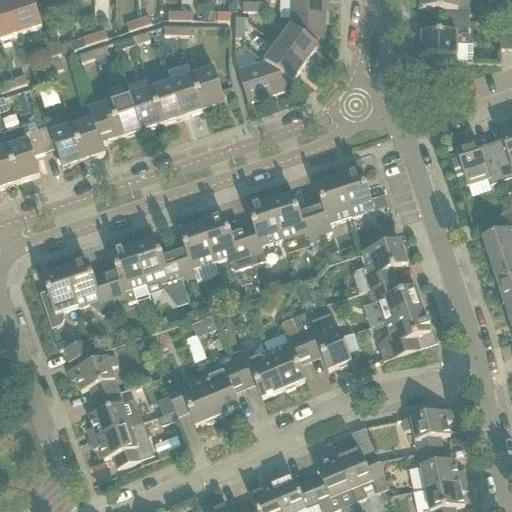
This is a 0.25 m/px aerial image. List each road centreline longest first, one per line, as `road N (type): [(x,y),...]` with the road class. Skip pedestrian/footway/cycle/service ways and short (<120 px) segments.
road 1 (residential): [(121,511),(269,449),(301,419),(362,395),(481,375)]
road 2 (tertiary): [(0,242),(336,128),(353,110)]
road 3 (residential): [(481,375),(406,137),(353,110)]
road 4 (residential): [(53,507),(49,443),(0,301)]
road 5 (residential): [(510,511),(481,375)]
